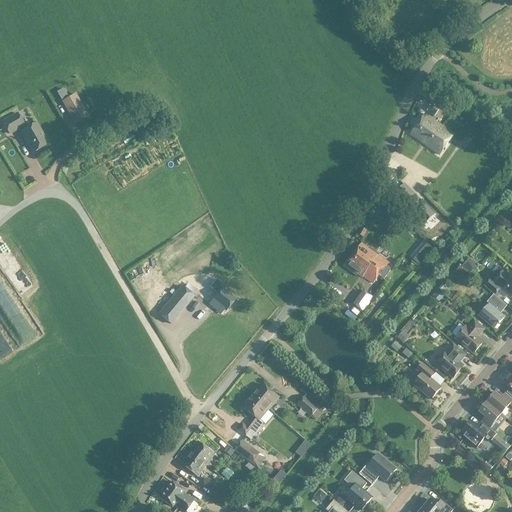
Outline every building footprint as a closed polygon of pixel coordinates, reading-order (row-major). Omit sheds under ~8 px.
[(68,96),(64,89),(58,92),(62,99),(68,96)] [(67,108),(75,122),(87,115),(75,94),(65,100),(68,107),(67,108)] [(434,116),(439,111),(431,106),(427,111),(434,116)] [(24,125),(17,113),(2,122),(9,134),(19,128),(21,132),(20,132),(32,153),(48,144),(36,123),(25,129),(23,126),(24,125)] [(411,135),(439,155),(454,135),(425,114),(411,135)] [(474,136),(478,131),(471,125),(467,131),(474,136)] [(411,192),(402,201),(412,211),(413,210),(417,214),(416,215),(424,223),(433,214),(425,206),(424,207),(420,203),(421,201),(411,192)] [(375,222),(389,231),(397,220),(383,211),(375,222)] [(404,250),(411,255),(416,248),(409,242),(404,250)] [(379,255),(374,251),(368,247),(367,248),(361,244),(345,267),(361,278),(363,276),(373,284),(378,277),(383,280),(390,270),(385,267),(388,263),(378,256),(379,255)] [(418,253),(413,259),(420,266),(426,260),(418,253)] [(511,278),(497,266),(492,272),(498,277),(494,283),(490,280),(484,287),(494,295),(500,288),(511,298),(511,296),(511,278)] [(192,289),(198,294),(210,279),(204,273),(192,289)] [(182,287),(159,315),(170,324),(193,296),(182,287)] [(235,300),(222,289),(213,300),(215,302),(214,304),(218,307),(220,305),(226,311),(235,300)] [(353,304),(363,312),(373,298),(362,290),(353,304)] [(243,291),(236,300),(252,311),(258,302),(243,291)] [(487,322),(486,323),(494,329),(499,324),(499,325),(505,318),(499,312),(506,305),(493,294),(487,303),(489,304),(484,310),(485,311),(481,316),(487,322)] [(0,315),(0,316),(3,319),(12,310),(9,307),(0,315)] [(4,321),(14,338),(25,331),(15,314),(4,321)] [(474,354),(483,342),(477,337),(484,330),(475,322),(468,329),(465,327),(455,338),(474,354)] [(396,349),(400,345),(396,341),(392,346),(396,349)] [(453,378),(463,366),(459,363),(465,356),(453,346),(447,353),(447,352),(437,364),(453,378)] [(412,354),(406,349),(402,353),(409,359),(412,354)] [(413,385),(431,400),(441,388),(430,379),(434,374),(422,364),(417,370),(422,375),(413,385)] [(263,423),(260,421),(279,399),(264,386),(260,390),(258,390),(248,402),(248,405),(244,409),(249,413),(248,414),(253,418),(247,427),(242,423),(237,431),(246,438),(247,437),(251,440),(263,423)] [(495,393),(487,403),(501,415),(509,405),(511,407),(511,399),(508,396),(504,401),(495,393)] [(311,416),(318,409),(304,397),(298,405),(311,416)] [(501,415),(487,403),(479,412),(488,420),(484,424),(494,433),(498,428),(493,424),(501,415)] [(318,409),(311,416),(316,420),(323,413),(318,409)] [(494,434),(484,425),(479,431),(470,423),(460,435),(476,449),(484,439),(488,442),(494,434)] [(501,439),(496,434),(492,439),(498,443),(501,439)] [(215,455),(198,442),(181,464),(198,477),(215,455)] [(236,452),(254,465),(258,468),(266,458),(264,457),(263,459),(260,457),(261,455),(243,442),(236,452)] [(482,460),(488,464),(492,458),(486,453),(482,460)] [(500,453),(496,459),(502,463),(506,456),(500,453)] [(386,482),(396,470),(378,455),(371,463),(369,462),(359,474),(372,486),(380,477),(386,482)] [(354,504),(352,506),(359,511),(360,510),(361,511),(372,498),(362,490),(367,484),(352,472),(344,481),(349,485),(346,489),(351,492),(346,498),(354,504)] [(166,492),(161,499),(173,507),(175,505),(184,511),(192,511),(198,505),(194,502),(194,501),(183,493),(185,491),(173,483),(168,490),(169,490),(167,493),(166,492)] [(347,511),(334,500),(326,510),(327,511),(347,511)] [(424,507),(422,510),(424,511),(451,511),(453,510),(441,500),(437,505),(431,500),(425,507),(424,507)] [(238,509),(241,511),(251,511),(253,510),(243,502),(238,509)]
